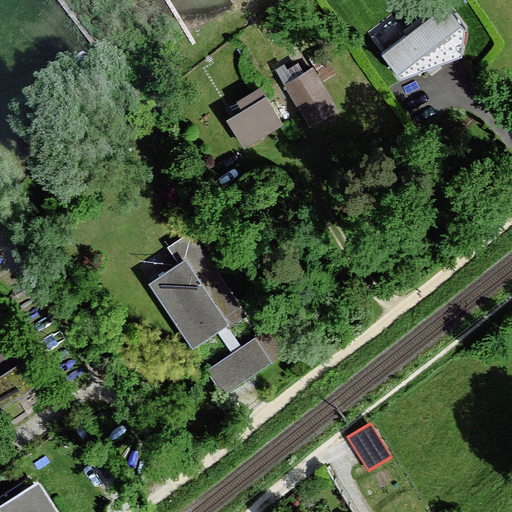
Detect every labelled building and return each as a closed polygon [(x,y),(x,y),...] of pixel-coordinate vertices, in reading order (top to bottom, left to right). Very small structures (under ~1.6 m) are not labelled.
[(372,56),(391,79),(450,58),(455,32),(435,6),(372,56)] [(279,81),(309,129),(337,113),(310,62),(279,81)] [(218,121),(235,148),(272,125),(249,88),(229,101),(235,111),(218,121)] [(142,284),(183,348),(236,315),(185,234),(160,249),(171,266),(142,284)] [(250,339),(202,373),(218,396),(267,362),(250,339)] [(0,404),(27,386),(0,347),(0,404)] [(373,418),(349,430),(369,467),(392,455),(373,418)] [(61,511),(40,478),(0,503),(0,508),(2,511),(61,511)]
